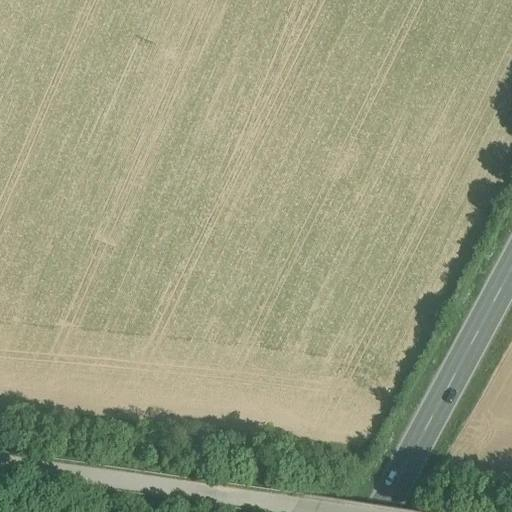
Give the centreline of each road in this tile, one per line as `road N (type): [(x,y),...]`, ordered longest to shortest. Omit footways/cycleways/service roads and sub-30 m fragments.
road 1 (unclassified): [(321,511),(0,461)]
road 2 (primary): [(511,273),(382,511)]
